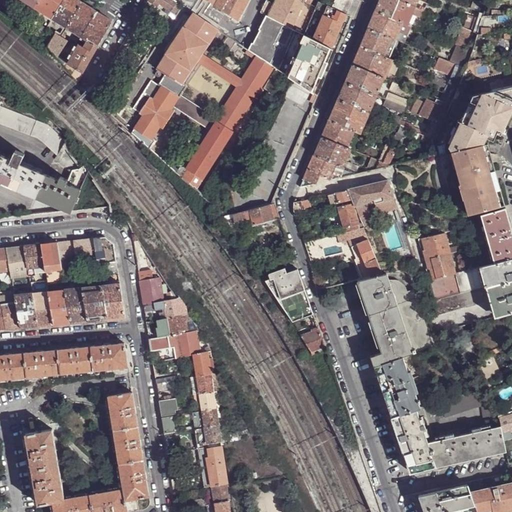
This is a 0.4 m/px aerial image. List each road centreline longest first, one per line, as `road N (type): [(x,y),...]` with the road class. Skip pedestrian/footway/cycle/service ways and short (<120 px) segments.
road 1 (residential): [(369,0),(284,200),(383,490)]
road 2 (unknown): [(23,511),(7,407),(122,381)]
road 3 (unclassified): [(136,326),(166,511)]
road 4 (residential): [(0,340),(136,326)]
road 5 (residential): [(383,490),(511,467)]
